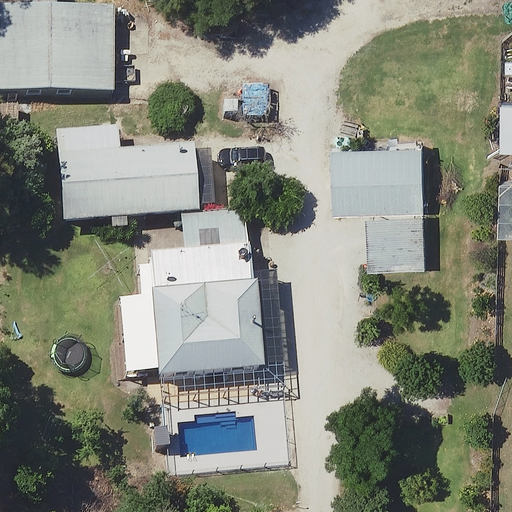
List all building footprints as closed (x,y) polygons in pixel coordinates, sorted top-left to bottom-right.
[(42,0),(0,0),(0,96),(109,100),(112,10),(42,8),(42,0)] [(511,105),(502,105),(498,147),(511,148),(511,105)] [(17,106),(0,106),(0,131),(17,131),(17,106)] [(106,224),(107,237),(125,235),(124,223),(191,217),(187,155),(116,161),(114,135),(52,140),(59,228),(106,224)] [(333,145),(332,209),(369,209),(368,270),(418,271),(419,146),(333,145)] [(253,378),(244,222),(176,226),(178,258),(146,260),(153,383),(253,378)]
